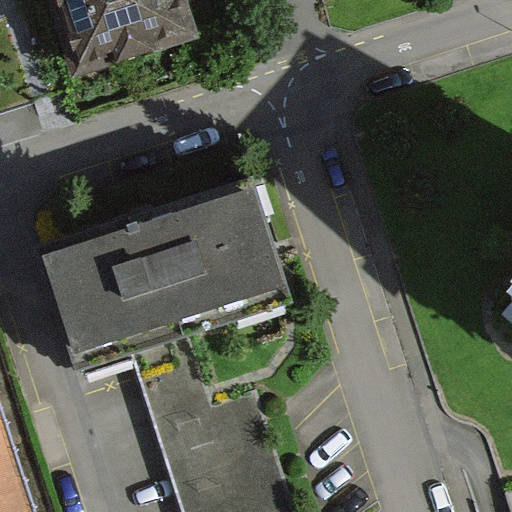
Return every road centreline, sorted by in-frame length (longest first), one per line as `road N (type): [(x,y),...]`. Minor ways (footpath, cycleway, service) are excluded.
road 1 (residential): [(306,89),(423,511)]
road 2 (residential): [(0,184),(306,89)]
road 3 (residential): [(306,89),(511,21)]
